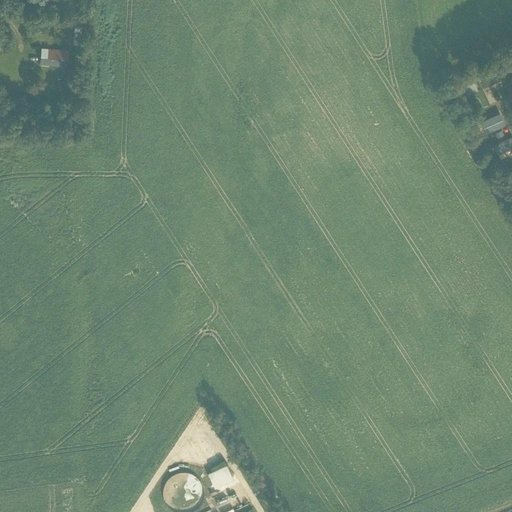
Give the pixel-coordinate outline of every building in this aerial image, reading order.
[(48,16),(36,16),(36,24),(48,24),(48,16)] [(42,48),(40,64),(67,67),(68,50),(42,48)] [(489,65),(475,71),(482,87),(496,81),(489,65)] [(457,77),(448,81),(452,90),(453,89),(455,95),(466,90),(467,93),(476,89),(469,72),(460,76),(459,74),(456,75),(457,77)] [(499,114),(482,121),(484,127),(485,126),(488,132),(504,125),(499,114)] [(481,122),(476,125),(483,139),(488,137),(481,122)] [(511,137),(494,147),(498,154),(503,151),(511,146),(511,137)] [(207,473),(214,488),(233,480),(226,464),(207,473)] [(160,488),(160,493),(160,497),(161,501),(163,505),(166,508),(169,511),(170,511),(194,511),(196,511),(199,508),(202,505),(204,501),(205,497),(205,493),(205,488),(204,484),(202,481),(199,477),(196,474),(193,472),(189,471),(185,470),(181,470),(176,471),(172,472),(169,474),(166,477),(163,481),(161,484),(160,488)]
